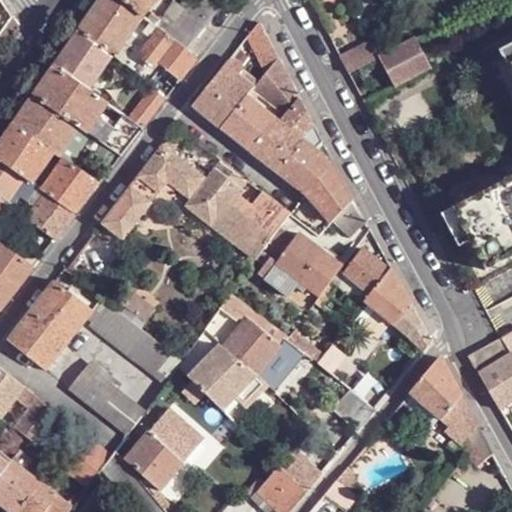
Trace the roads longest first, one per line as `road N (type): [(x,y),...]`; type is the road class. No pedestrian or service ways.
road 1 (residential): [(264,0),(444,334)]
road 2 (residential): [(174,104),(0,333)]
road 3 (residential): [(303,511),(444,334)]
road 4 (residential): [(294,203),(174,104)]
road 5 (residential): [(444,334),(511,454)]
road 6 (residential): [(256,0),(174,104)]
